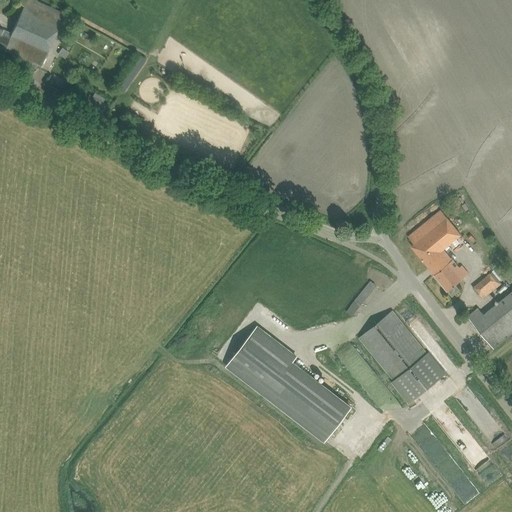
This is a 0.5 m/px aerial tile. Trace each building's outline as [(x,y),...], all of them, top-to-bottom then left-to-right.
[(65,14),(34,0),(19,0),(18,3),(24,6),(12,33),(0,27),(0,46),(4,48),(4,49),(41,66),(65,14)] [(138,54),(135,59),(142,64),(146,59),(138,54)] [(123,92),(135,75),(127,70),(116,87),(123,92)] [(452,296),(460,290),(456,284),(469,273),(463,265),(459,269),(443,250),(462,235),(441,209),(408,236),(414,243),(411,245),(434,274),(447,291),(448,290),(452,296)] [(483,297),(502,282),(493,271),(474,286),(483,297)] [(348,318),(371,286),(363,280),(339,312),(348,318)] [(511,333),(511,290),(484,314),(479,308),(468,316),(494,348),(511,333)] [(392,382),(399,391),(409,403),(446,373),(429,352),(427,353),(393,311),(360,337),(394,380),(392,382)] [(410,311),(406,314),(414,324),(418,320),(410,311)] [(297,357),(257,326),(226,366),(325,441),(351,407),(293,362),(297,357)] [(462,386),(440,404),(485,460),(471,471),(481,484),(511,459),(511,435),(500,421),(494,426),(462,386)] [(473,493),(421,424),(406,435),(453,498),(461,493),(465,498),(473,493)] [(306,463),(296,475),(311,486),(320,474),(306,463)]
